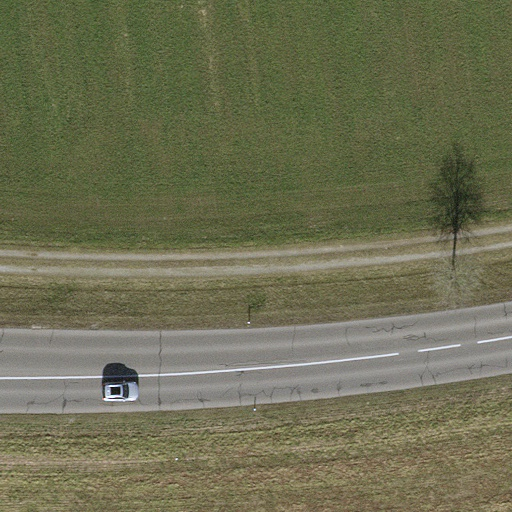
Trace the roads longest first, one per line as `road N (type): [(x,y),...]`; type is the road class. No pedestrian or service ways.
road 1 (track): [(0,266),(122,278),(348,260),(511,234)]
road 2 (tertiary): [(511,338),(119,376),(0,371)]
